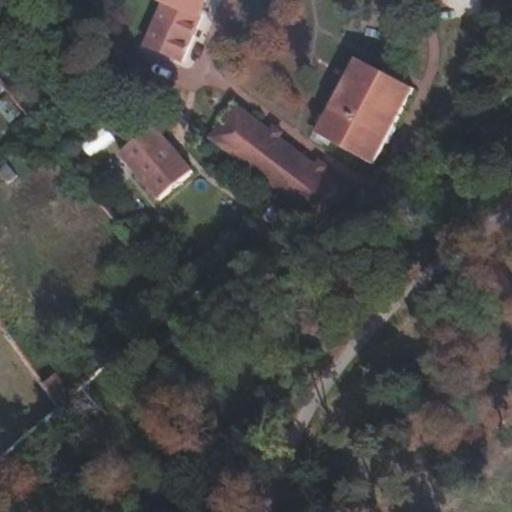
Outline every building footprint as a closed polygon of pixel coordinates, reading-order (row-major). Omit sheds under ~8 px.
[(166,0),(145,44),(181,61),(209,0),(166,0)] [(321,139),(373,166),(412,91),(360,64),(321,139)] [(119,153),(158,200),(191,172),(152,126),(119,153)] [(238,155),(324,242),(350,217),(264,129),(238,155)] [(58,408),(71,398),(52,374),(39,383),(58,408)]
